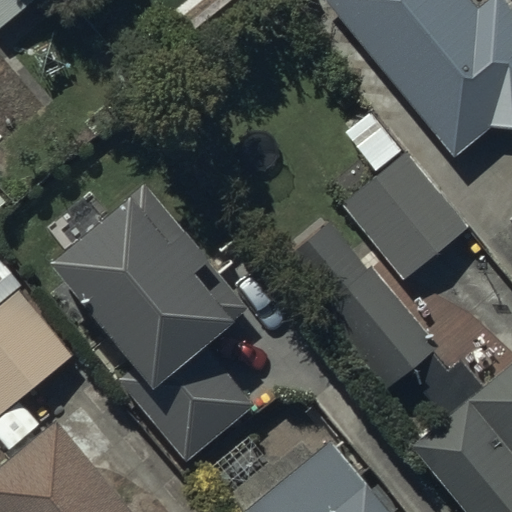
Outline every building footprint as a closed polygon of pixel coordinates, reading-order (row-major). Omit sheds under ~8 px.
[(0,0),(0,29),(38,0),(0,0)] [(466,0),(323,0),(452,158),(492,130),(511,132),(511,15),(499,0),(496,0),(478,15),(466,0)] [(406,157),(347,206),(409,280),(468,231),(406,157)] [(144,187),(44,270),(152,398),(140,409),(184,461),(251,405),(206,351),(251,314),(144,187)] [(436,353),(334,227),(281,269),(383,395),(436,353)] [(11,286),(0,294),(0,402),(64,352),(11,286)] [(511,511),(511,370),(415,451),(466,511),(511,511)] [(123,511),(55,430),(0,473),(0,511),(123,511)] [(381,511),(330,451),(256,511),(381,511)]
